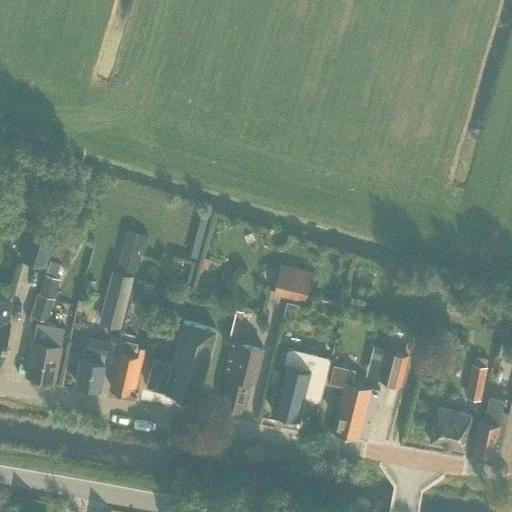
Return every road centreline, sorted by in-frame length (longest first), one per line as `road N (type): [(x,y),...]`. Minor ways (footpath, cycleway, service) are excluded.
road 1 (unclassified): [(412,460),(0,386)]
road 2 (tertiary): [(198,511),(0,475)]
